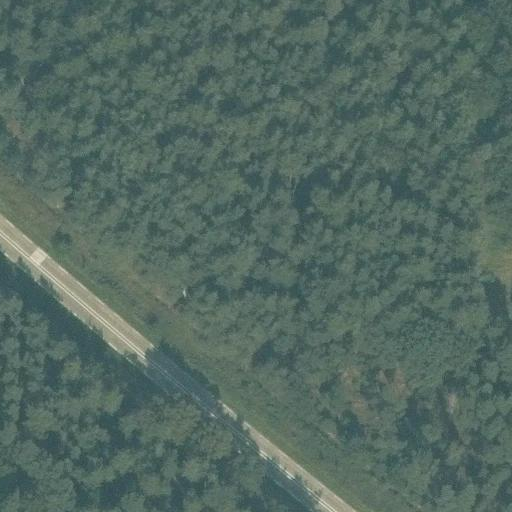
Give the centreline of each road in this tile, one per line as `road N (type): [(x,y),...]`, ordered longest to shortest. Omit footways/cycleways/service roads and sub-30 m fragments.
road 1 (primary): [(332,511),(0,234)]
road 2 (track): [(0,21),(126,0)]
